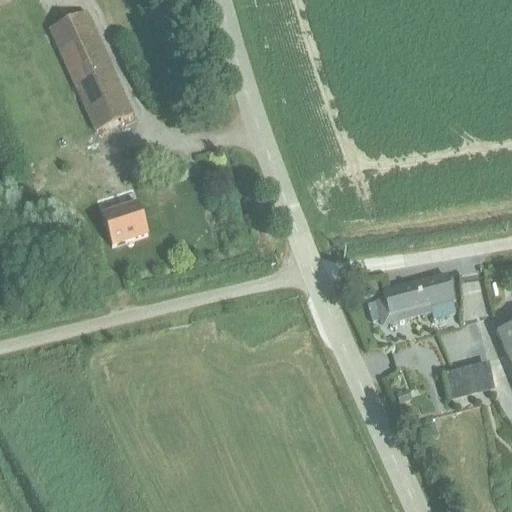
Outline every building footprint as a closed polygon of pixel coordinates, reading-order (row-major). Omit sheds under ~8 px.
[(100,139),(139,122),(91,17),(52,35),(100,139)] [(152,238),(138,197),(106,208),(120,249),(152,238)] [(464,293),(483,291),(482,282),(463,284),(464,293)] [(457,285),(396,297),(400,319),(461,307),(457,285)] [(498,369),(456,376),(460,400),(502,392),(498,369)]
